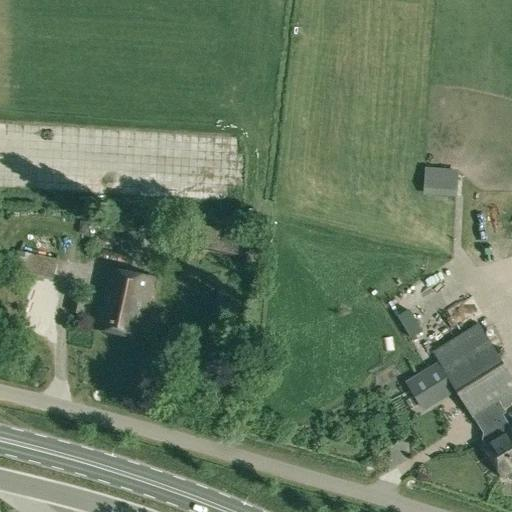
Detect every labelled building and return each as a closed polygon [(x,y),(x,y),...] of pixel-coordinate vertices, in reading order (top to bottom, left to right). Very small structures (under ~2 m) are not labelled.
[(424,194),(455,196),(457,171),(426,169),(424,194)] [(196,225),(191,247),(254,262),(259,238),(196,225)] [(57,259),(17,251),(12,273),(52,281),(57,259)] [(93,328),(140,339),(154,279),(107,268),(93,328)] [(72,297),(68,313),(82,314),(85,299),(72,297)] [(407,311),(397,317),(410,338),(420,331),(407,311)] [(455,390),(471,416),(477,426),(478,426),(484,435),(482,441),(483,442),(479,444),(493,466),(502,480),(506,478),(508,480),(511,480),(511,423),(508,426),(499,411),(504,407),(511,402),(511,377),(484,334),(479,326),(433,355),(438,362),(405,382),(423,410),(455,390)] [(380,443),(390,460),(407,451),(397,434),(380,443)]
